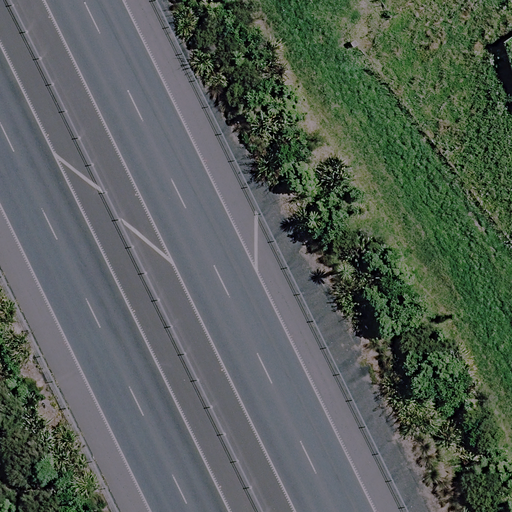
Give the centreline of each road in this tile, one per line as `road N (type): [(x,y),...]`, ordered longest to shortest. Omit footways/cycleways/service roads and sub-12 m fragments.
road 1 (motorway): [(90,0),(340,511)]
road 2 (motorway): [(186,511),(0,131)]
